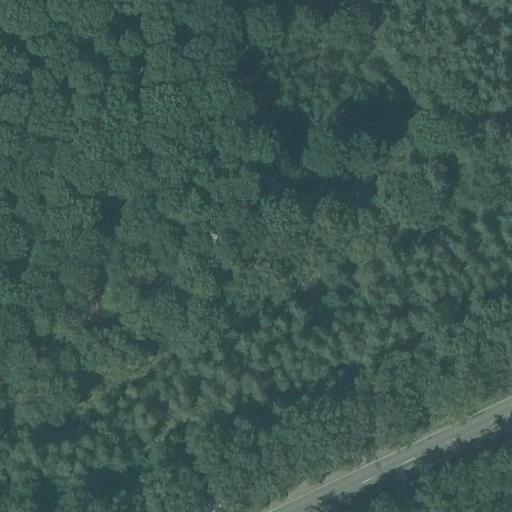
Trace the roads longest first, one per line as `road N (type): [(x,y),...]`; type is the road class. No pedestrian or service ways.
road 1 (track): [(0,156),(261,235),(306,227),(511,108)]
road 2 (track): [(198,0),(306,227)]
road 3 (secondary): [(300,511),(511,412)]
